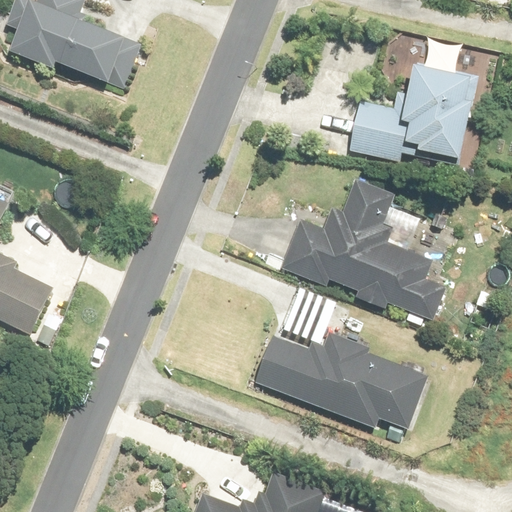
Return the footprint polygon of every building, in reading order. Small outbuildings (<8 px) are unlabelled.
[(146,47),(79,20),(86,0),(20,0),(6,38),(18,43),(14,54),(57,71),(61,62),(129,90),(146,47)] [(480,78),(457,75),(461,47),(431,44),(427,71),(417,70),(414,94),(399,92),(397,109),(360,104),(354,153),(407,160),(469,167),(480,78)] [(327,233),(301,222),(282,267),(329,288),(333,280),(361,292),(358,300),(388,313),(392,305),(412,313),(409,322),(431,331),(448,289),(428,280),(435,264),(409,253),(422,222),(390,208),(395,195),(361,181),(348,214),(337,209),(327,233)] [(52,288),(18,270),(21,265),(0,254),(0,244),(4,237),(0,235),(0,227),(12,204),(0,198),(0,319),(29,334),(52,288)] [(313,352),(275,338),(257,384),(375,430),(380,418),(410,430),(431,378),(370,355),(372,349),(330,333),(325,347),(316,343),(313,352)] [(322,511),(329,496),(276,475),(267,497),(261,494),(256,506),(244,501),(240,509),(204,495),(197,511),(322,511)]
